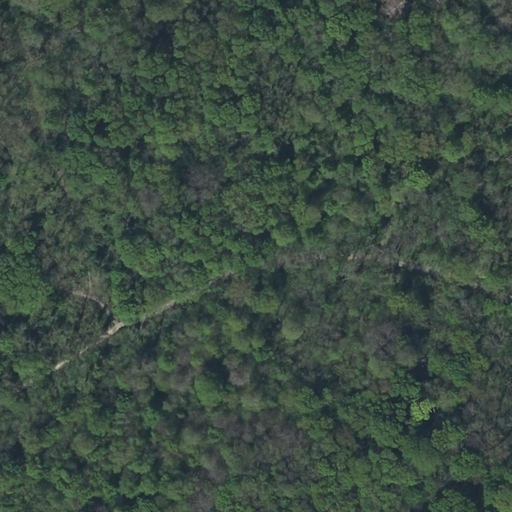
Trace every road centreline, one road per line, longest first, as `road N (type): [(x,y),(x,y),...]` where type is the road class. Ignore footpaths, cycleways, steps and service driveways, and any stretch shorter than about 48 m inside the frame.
road 1 (track): [(511,292),(324,247),(226,267),(130,320)]
road 2 (track): [(130,320),(0,400)]
